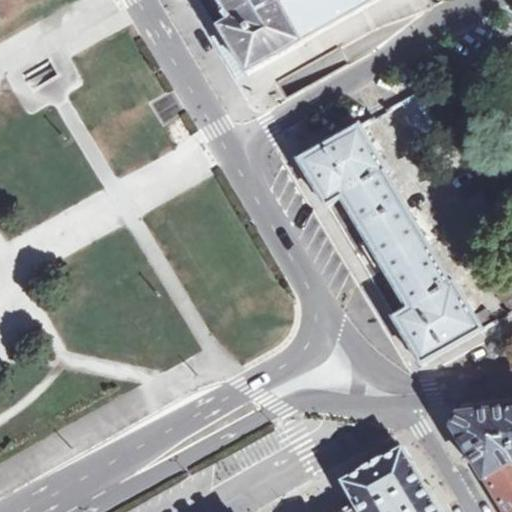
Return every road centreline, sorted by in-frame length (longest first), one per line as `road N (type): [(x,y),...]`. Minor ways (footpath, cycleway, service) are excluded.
road 1 (unclassified): [(85,498),(293,404),(412,398)]
road 2 (unclassified): [(85,498),(143,447),(304,356),(322,332),(322,303)]
road 3 (unclassified): [(231,147),(483,0)]
road 4 (unclassified): [(322,303),(231,147)]
road 5 (unclassified): [(231,147),(146,0)]
road 6 (unclassified): [(412,398),(322,303)]
road 7 (residential): [(412,398),(476,511)]
